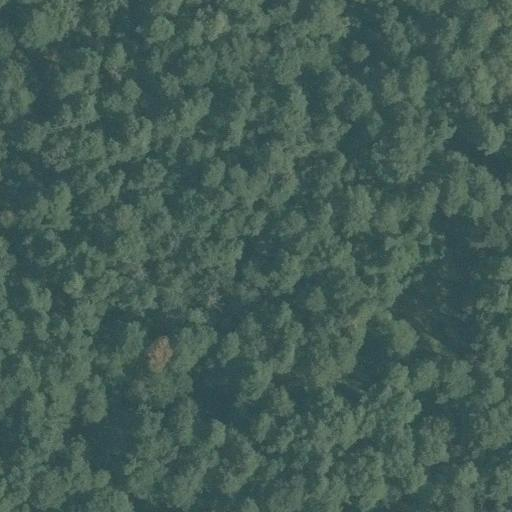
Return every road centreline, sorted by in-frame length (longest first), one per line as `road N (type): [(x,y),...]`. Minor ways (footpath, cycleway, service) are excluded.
road 1 (track): [(172,417),(433,358),(447,363),(456,400),(436,511)]
road 2 (track): [(82,0),(0,176)]
